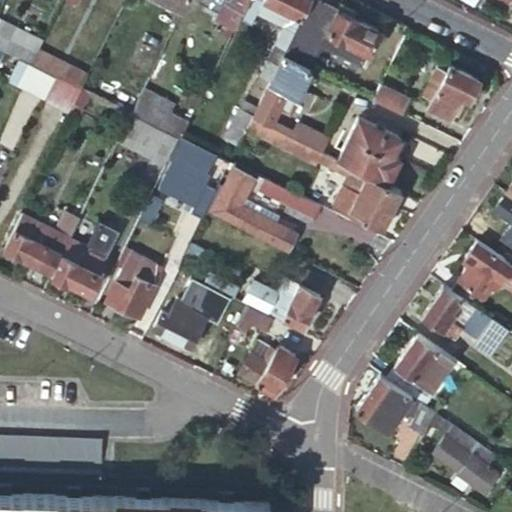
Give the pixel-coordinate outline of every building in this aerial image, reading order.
[(125,0),(105,0),(98,15),(113,23),(125,0)] [(165,0),(182,8),(186,0),(165,0)] [(247,0),(225,0),(217,17),(235,26),(240,17),(247,0)] [(247,0),(240,17),(252,23),(258,12),(284,25),(268,57),(278,62),(283,53),(309,0),(247,0)] [(341,9),(322,0),(309,0),(283,53),(310,68),(329,29),(342,36),(335,50),(362,63),(380,28),(353,15),(356,10),(343,4),(341,9)] [(0,17),(0,47),(18,56),(31,63),(43,39),(0,17)] [(310,68),(283,53),(278,62),(253,113),(252,115),(271,124),(281,105),(290,109),(310,68)] [(31,63),(18,56),(7,79),(45,97),(56,75),(31,63)] [(446,68),(437,64),(418,102),(450,118),(462,94),(469,98),(479,77),(449,62),(446,68)] [(68,109),(79,87),(56,75),(45,97),(68,109)] [(408,95),(380,81),(372,97),(401,111),(408,95)] [(143,86),(131,111),(179,135),(181,136),(188,120),(162,108),(167,98),(143,86)] [(91,92),(80,87),(71,106),(81,111),(91,92)] [(225,137),(238,143),(246,128),(252,115),(253,113),(240,107),(225,137)] [(179,135),(131,111),(116,139),(165,162),(179,135)] [(288,133),(271,124),(252,115),(246,128),(316,163),(318,159),(353,177),(355,173),(364,178),(366,173),(337,158),(322,150),(288,133)] [(391,174),(399,156),(392,153),(400,136),(358,116),(337,158),(366,173),(369,167),(391,174)] [(322,150),(328,138),(294,120),(288,133),(322,150)] [(210,172),(174,154),(159,185),(195,202),(207,178),(210,172)] [(257,202),(243,194),(253,175),(235,165),(212,209),(288,248),(297,230),(254,209),(257,202)] [(366,173),(387,183),(391,174),(369,167),(366,173)] [(366,173),(364,178),(359,190),(345,183),(335,204),(382,228),(401,190),(387,183),(366,173)] [(195,202),(206,208),(218,183),(207,178),(195,202)] [(323,206),(267,179),(262,188),(283,199),(282,201),(316,218),(323,206)] [(511,243),(511,194),(506,191),(495,208),(511,219),(511,221),(502,237),(511,243)] [(51,270),(79,214),(65,208),(55,228),(22,211),(5,246),(23,256),(20,262),(30,267),(33,261),(51,270)] [(51,270),(50,272),(67,281),(68,278),(91,290),(109,255),(79,240),(89,220),(79,214),(51,270)] [(511,261),(477,238),(465,254),(468,256),(465,260),(469,263),(451,288),(462,295),(477,306),(492,285),(496,288),(502,279),(511,285),(511,261)] [(204,247),(191,240),(188,247),(191,249),(188,255),(198,260),(204,247)] [(155,282),(121,265),(106,298),(119,305),(117,309),(127,314),(129,309),(140,314),(155,282)] [(306,267),(299,280),(320,290),(326,277),(306,267)] [(210,270),(204,281),(234,296),(240,285),(210,270)] [(198,278),(184,271),(178,282),(193,289),(198,278)] [(320,290),(299,280),(285,273),(278,289),(254,277),(244,297),(282,316),(283,313),(304,323),(320,290)] [(444,283),(422,313),(455,335),(459,329),(463,324),(453,317),(457,312),(453,309),(462,295),(451,288),(444,283)] [(188,299),(178,295),(169,311),(162,308),(153,326),(192,345),(201,326),(206,328),(217,305),(192,293),(188,299)] [(477,306),(462,295),(453,309),(457,312),(453,317),(463,324),(481,336),(494,317),(477,306)] [(242,306),(229,299),(217,322),(231,329),(242,306)] [(244,306),(238,318),(259,329),(265,317),(244,306)] [(476,342),(492,354),(510,328),(509,328),(494,317),(481,336),(477,341),(476,342)] [(454,356),(417,330),(386,375),(423,401),(454,356)] [(259,356),(248,350),(237,369),(274,391),(296,354),(278,343),(274,348),(266,344),(259,356)] [(405,422),(418,431),(434,409),(423,401),(386,375),(380,371),(356,407),(380,424),(396,401),(407,408),(405,422)] [(488,462),(495,451),(436,410),(429,420),(445,431),(433,449),(459,468),(458,470),(486,490),(500,470),(488,462)] [(0,463),(102,466),(102,439),(0,435),(0,463)] [(0,511),(266,511),(267,500),(232,499),(232,490),(219,489),(219,499),(150,496),(150,487),(136,487),(137,496),(80,493),(80,484),(67,484),(66,493),(11,491),(11,482),(0,481),(0,511)] [(490,509),(496,511),(506,511),(511,504),(511,488),(506,485),(490,509)]
